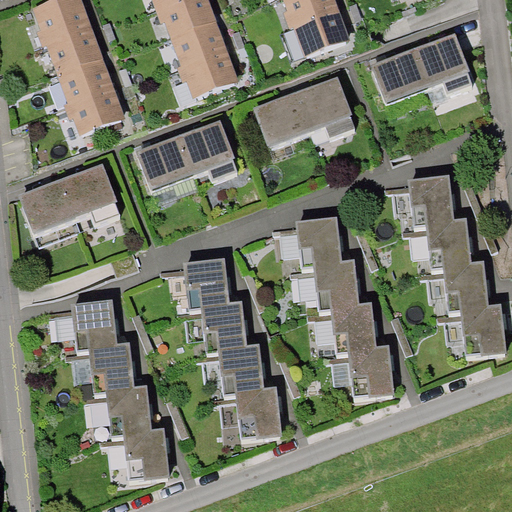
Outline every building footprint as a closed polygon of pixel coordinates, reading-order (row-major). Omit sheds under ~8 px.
[(80,0),(64,0),(30,13),(38,34),(33,36),(40,52),(45,50),(68,108),(63,110),(69,126),(73,124),(79,140),(127,122),(80,0)] [(203,0),(152,0),(150,1),(160,29),(166,27),(181,71),(177,73),(182,88),(187,86),(192,100),(233,87),(203,0)] [(328,0),(280,0),(302,62),(346,45),(328,0)] [(457,41),(373,71),(386,108),(438,89),(445,107),(476,95),(457,41)] [(337,84),(257,115),(271,152),(321,133),(327,147),(357,135),(337,84)] [(220,120),(136,151),(151,189),(208,167),(213,179),(239,170),(220,120)] [(102,163),(18,196),(33,234),(91,212),(95,223),(119,214),(114,202),(117,201),(102,163)] [(449,186),(407,190),(410,215),(426,213),(430,256),(441,255),(446,298),(461,297),(468,364),(505,361),(501,311),(491,312),(487,268),(471,269),(467,228),(453,230),(449,186)] [(339,220),(292,224),(295,259),(310,258),(313,300),(329,299),(333,343),(348,342),(352,386),(370,384),(372,406),(394,404),(390,358),(375,360),(372,314),(358,312),(354,267),(343,268),(339,220)] [(365,236),(356,239),(372,278),(380,274),(365,236)] [(218,263),(184,267),(187,292),(198,290),(202,331),(216,329),(221,378),(231,377),(236,423),(252,421),(255,444),(284,441),(278,386),(263,388),(259,347),(242,349),(238,308),(223,310),(218,263)] [(254,277),(244,280),(258,319),(268,315),(254,277)] [(113,306),(68,312),(72,340),(86,339),(92,382),(104,380),(110,425),(122,424),(130,487),(167,482),(161,440),(151,441),(145,396),(133,397),(126,350),(118,351),(113,306)] [(140,318),(131,321),(147,364),(155,359),(140,318)] [(399,321),(391,324),(406,365),(415,362),(399,321)] [(288,362),(278,365),(293,406),(303,403),(288,362)] [(174,405),(166,408),(181,449),(189,446),(174,405)]
